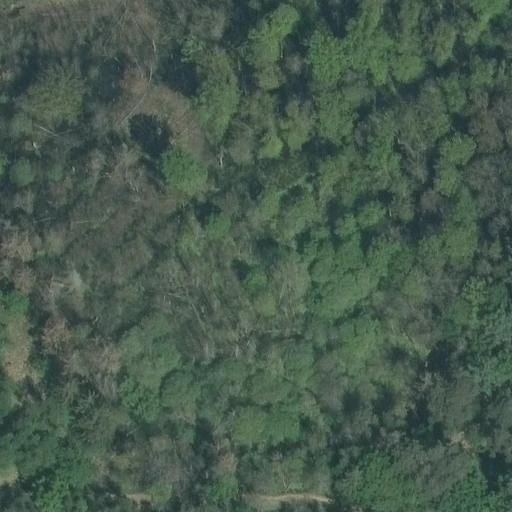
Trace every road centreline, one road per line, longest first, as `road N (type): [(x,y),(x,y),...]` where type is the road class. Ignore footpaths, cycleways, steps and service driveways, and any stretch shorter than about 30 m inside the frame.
road 1 (track): [(344,511),(312,502),(143,500)]
road 2 (track): [(143,500),(0,491)]
